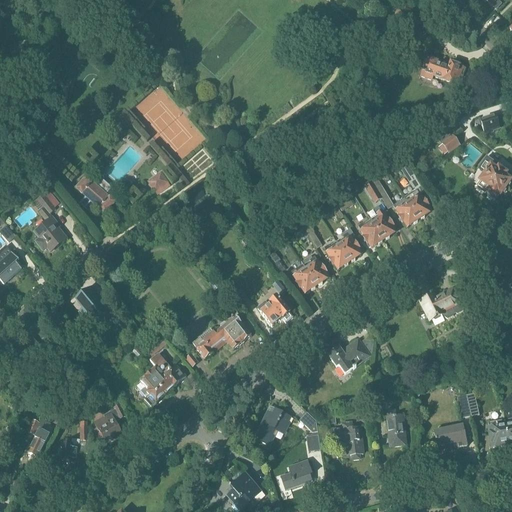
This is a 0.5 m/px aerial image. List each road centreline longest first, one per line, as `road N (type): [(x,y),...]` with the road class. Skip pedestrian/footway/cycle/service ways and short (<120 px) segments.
road 1 (residential): [(250,379),(415,263),(473,236),(511,229)]
road 2 (residential): [(0,486),(69,492),(112,480),(189,429)]
road 3 (residential): [(323,511),(401,489),(511,481)]
